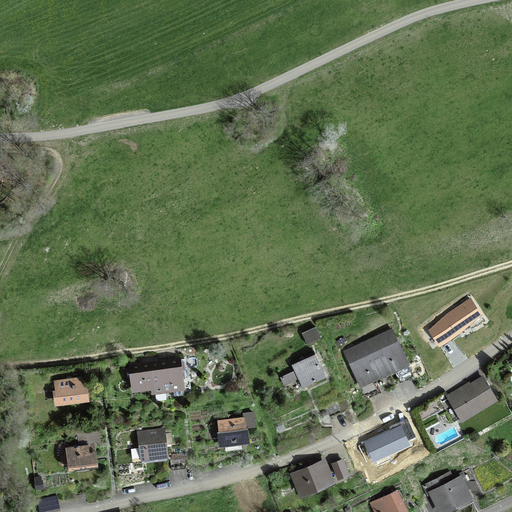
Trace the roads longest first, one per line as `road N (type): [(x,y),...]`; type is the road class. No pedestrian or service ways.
road 1 (track): [(0,365),(219,340),(511,265)]
road 2 (unclassified): [(0,139),(59,137),(228,104),(400,24),(489,0)]
road 3 (residential): [(511,339),(387,415),(280,463),(88,511)]
road 4 (track): [(47,137),(58,173),(0,269)]
